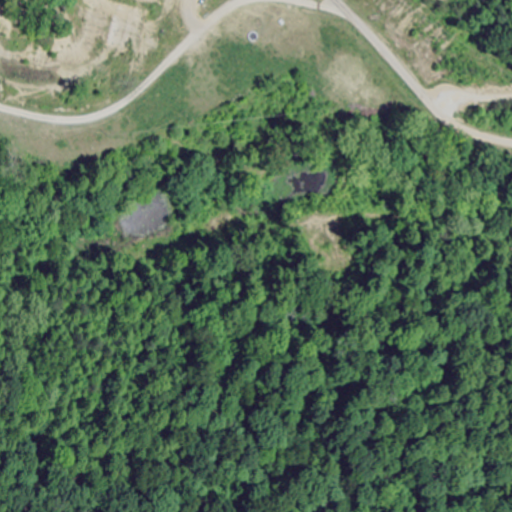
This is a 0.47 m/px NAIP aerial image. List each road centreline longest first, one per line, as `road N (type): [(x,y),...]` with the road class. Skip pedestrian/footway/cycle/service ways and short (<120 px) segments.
road 1 (residential): [(364,25),(299,0),(230,4),(136,92),(104,110),(57,117),(0,102)]
road 2 (residential): [(511,138),(439,114),(338,0)]
